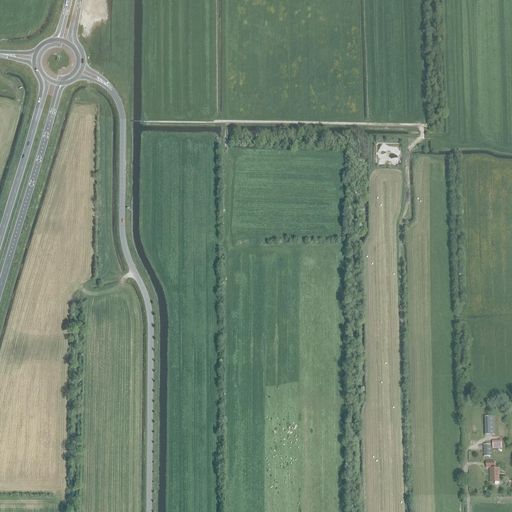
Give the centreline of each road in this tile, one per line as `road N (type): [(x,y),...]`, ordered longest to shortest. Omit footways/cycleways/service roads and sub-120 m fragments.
road 1 (tertiary): [(148,511),(150,324),(122,236),(122,114),(111,90)]
road 2 (track): [(424,125),(406,153),(407,207),(399,223),(406,511)]
road 3 (track): [(212,122),(424,125)]
road 4 (trunk): [(0,285),(54,103)]
road 5 (trunk): [(41,98),(0,237)]
